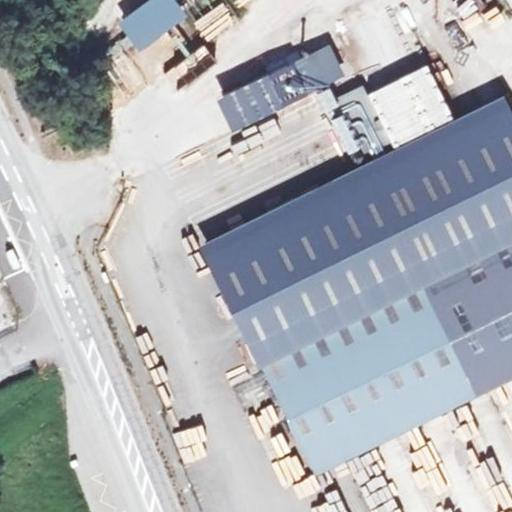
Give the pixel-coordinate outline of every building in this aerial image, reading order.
[(140,51),(188,15),(176,0),(146,0),(118,21),(140,51)] [(511,7),(509,2),(474,25),(511,82),(511,7)] [(175,90),(214,63),(202,46),(164,73),(175,90)] [(422,69),(365,98),(393,153),(451,125),(422,69)] [(206,259),(261,368),(511,239),(511,129),(502,109),(206,259)] [(511,239),(261,368),(288,421),(314,472),(481,386),(511,370),(511,239)] [(13,248),(4,252),(12,270),(21,266),(13,248)] [(255,436),(288,421),(261,368),(228,384),(255,436)]
